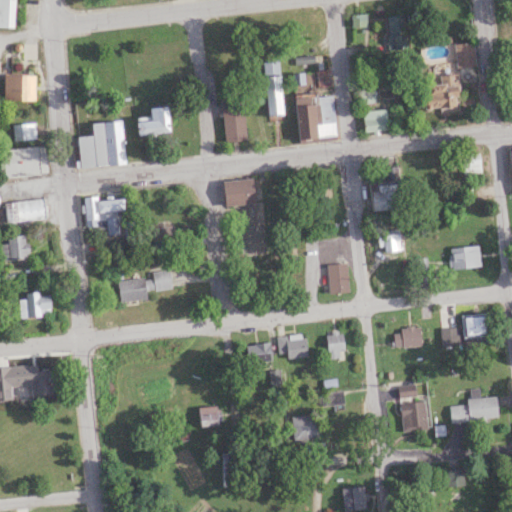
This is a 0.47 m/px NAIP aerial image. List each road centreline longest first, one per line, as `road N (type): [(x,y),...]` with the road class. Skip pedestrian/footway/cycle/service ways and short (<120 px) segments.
road 1 (residential): [(511,289),(0,349)]
road 2 (tertiary): [(94,511),(53,24)]
road 3 (residential): [(381,458),(330,0)]
road 4 (residential): [(65,183),(511,131)]
road 5 (residential): [(235,407),(190,8)]
road 6 (residential): [(511,335),(477,0)]
road 7 (tertiary): [(53,24),(264,0)]
road 8 (residential): [(511,448),(381,458)]
